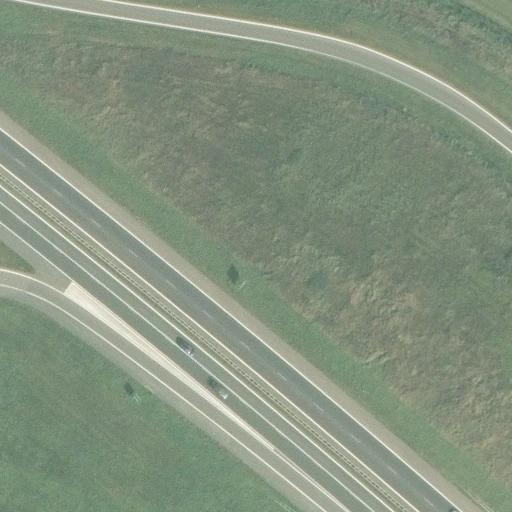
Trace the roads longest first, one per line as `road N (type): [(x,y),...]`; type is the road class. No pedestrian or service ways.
road 1 (motorway): [(436,511),(0,149)]
road 2 (motorway): [(511,149),(404,79),(337,53),(43,0)]
road 3 (motorway): [(0,206),(371,511)]
road 4 (motorway): [(0,278),(60,300),(364,511)]
